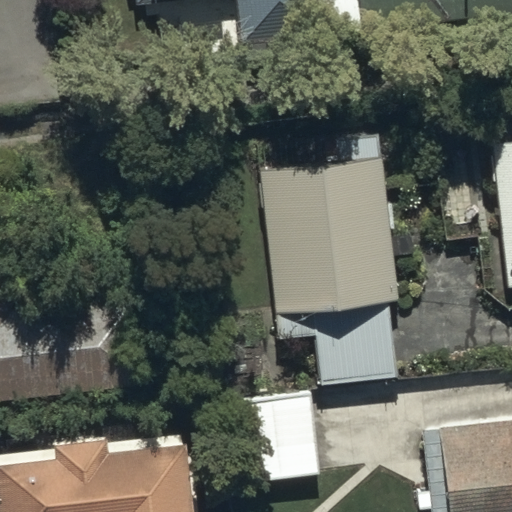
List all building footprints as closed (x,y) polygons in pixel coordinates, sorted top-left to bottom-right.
[(236,0),(242,48),(324,39),(319,0),(236,0)] [(511,0),(360,0),(364,33),(511,17),(511,0)] [(511,118),(492,120),(510,290),(511,290),(511,118)] [(0,158),(0,404),(151,389),(142,297),(16,310),(0,158)] [(385,160),(261,173),(280,343),(317,339),(323,388),(398,380),(390,306),(401,305),(385,160)] [(322,479),(312,392),(225,403),(234,489),(322,479)] [(511,511),(511,423),(423,433),(431,511),(511,511)] [(194,511),(188,452),(110,460),(108,448),(58,453),(60,467),(0,473),(0,511),(194,511)]
